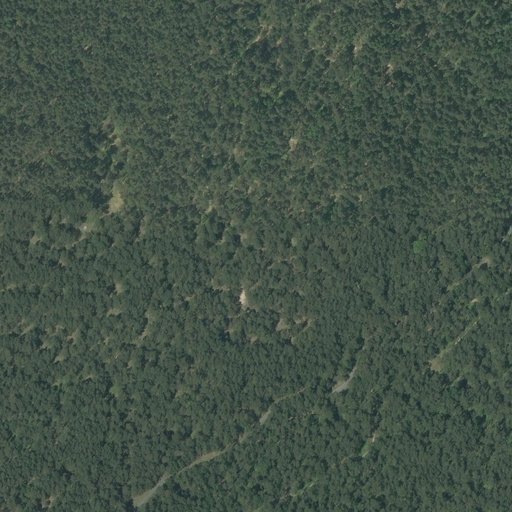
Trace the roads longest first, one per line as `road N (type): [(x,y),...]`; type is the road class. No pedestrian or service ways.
road 1 (track): [(134,511),(152,489),(233,449),(276,406),(343,387),(375,333),(446,300),(511,223)]
road 2 (unknown): [(276,511),(330,476),(360,467),(387,405),(511,294)]
